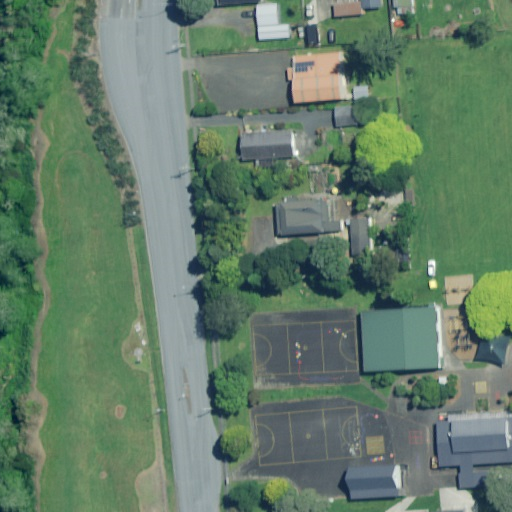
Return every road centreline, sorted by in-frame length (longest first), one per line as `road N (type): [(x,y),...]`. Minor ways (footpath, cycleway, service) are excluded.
road 1 (secondary): [(199,511),(153,122)]
road 2 (secondary): [(153,122),(126,39),(124,0)]
road 3 (secondary): [(157,0),(153,122)]
